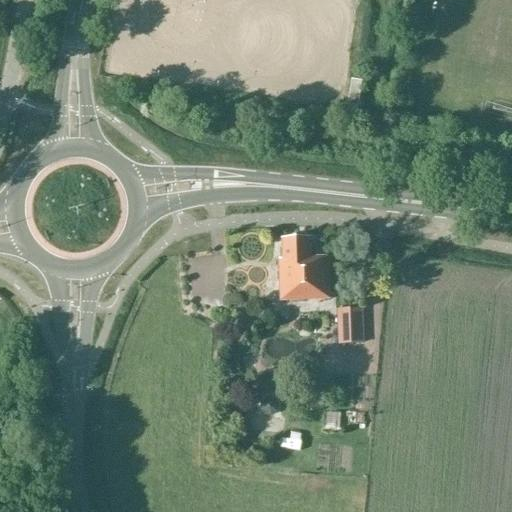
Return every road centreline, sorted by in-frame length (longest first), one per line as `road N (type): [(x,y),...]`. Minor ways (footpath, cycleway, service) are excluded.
road 1 (secondary): [(511,214),(250,186)]
road 2 (tertiary): [(81,511),(74,379)]
road 3 (secondary): [(250,186),(208,175),(126,174)]
road 4 (unclassified): [(77,34),(68,47),(52,153)]
road 5 (unclassified): [(98,152),(77,34)]
road 6 (secondary): [(137,217),(173,203),(238,196),(250,186)]
